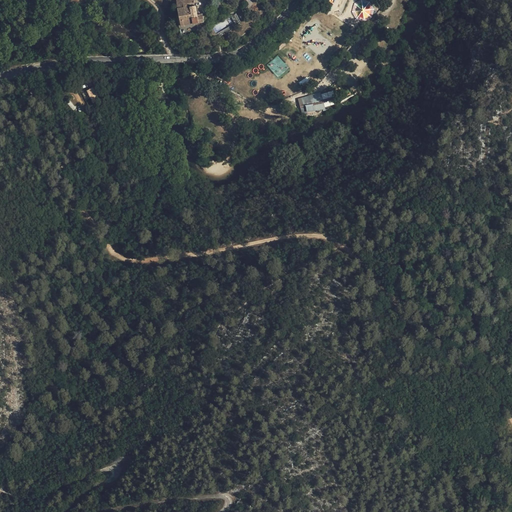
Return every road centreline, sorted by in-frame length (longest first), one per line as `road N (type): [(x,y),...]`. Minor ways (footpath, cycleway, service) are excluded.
road 1 (track): [(43,66),(32,87),(54,106),(67,148),(56,177),(116,256),(332,237),(444,349),(484,370),(511,421)]
road 2 (secondary): [(0,75),(72,61),(236,57),(300,0)]
road 3 (residential): [(0,492),(25,501),(44,497),(116,465),(120,474),(66,511)]
road 4 (residential): [(110,511),(221,495),(230,500),(223,511)]
